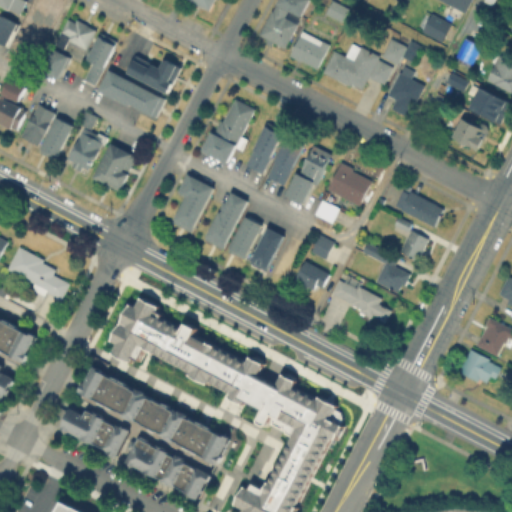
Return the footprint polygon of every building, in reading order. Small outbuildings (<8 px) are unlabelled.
[(0,0),(26,0),(28,1),(22,13),(0,1),(0,0)] [(50,28),(59,4),(48,0),(45,0),(44,3),(35,0),(33,0),(26,19),(50,28)] [(217,0),(212,11),(190,0),(217,0)] [(261,34),(280,0),(311,0),(303,15),(292,9),(291,11),(303,18),(287,48),(261,34)] [(472,0),(465,13),(442,0),(472,0)] [(351,8),(345,21),(329,13),(335,1),(351,8)] [(5,44),(0,41),(0,13),(16,22),(5,44)] [(435,14),(452,23),(443,40),(426,31),(435,14)] [(82,23),(83,21),(98,29),(85,54),(84,54),(83,56),(65,47),(63,52),(53,47),(70,17),(82,23)] [(304,31),(331,45),(319,69),(292,55),(304,31)] [(88,60),(103,32),(120,41),(98,84),(86,78),(94,63),(88,60)] [(393,38),(409,46),(413,40),(426,47),(421,57),(419,55),(415,62),(403,56),(400,63),(384,55),(393,38)] [(467,40),(482,47),(472,66),(458,59),(467,40)] [(337,49),(348,55),(355,42),(381,56),(380,59),(394,67),(385,84),(370,77),(364,89),(354,83),(352,86),(325,72),(337,49)] [(56,75),(40,67),(51,46),(67,55),(56,75)] [(138,54),(163,66),(167,57),(185,66),(171,94),(129,72),(138,54)] [(488,78),(499,54),(511,59),(511,91),(493,84),(494,81),(488,78)] [(393,108),(398,99),(390,95),(406,66),(417,72),(413,77),(427,85),(409,119),(405,118),(407,116),(393,108)] [(167,98),(157,118),(100,88),(111,69),(167,98)] [(455,74),(469,82),(460,98),(446,90),(455,74)] [(0,90),(7,76),(24,85),(16,100),(11,97),(9,100),(25,108),(14,129),(0,121),(0,90)] [(477,87),(504,102),(504,101),(508,103),(502,112),(503,112),(501,116),(500,116),(496,125),(493,123),(493,122),(466,107),(477,87)] [(216,135),(225,117),(228,118),(238,98),(258,109),(244,136),(250,139),(242,153),(236,150),(231,160),(213,151),(220,137),(216,135)] [(37,102),(54,111),(37,144),(20,135),(37,102)] [(99,116),(92,129),(108,138),(93,165),(91,164),(87,171),(72,162),(75,157),(71,155),(87,127),(86,127),(79,123),(84,114),(86,116),(89,110),(99,116)] [(73,124),(54,159),(37,150),(56,115),(73,124)] [(456,137),(468,117),(491,130),(480,150),(456,137)] [(270,124),(287,133),(265,176),(247,167),(270,124)] [(269,175),(291,134),(307,143),(285,184),(269,175)] [(113,142),(140,156),(122,191),(95,177),(113,142)] [(333,154),(316,184),(314,183),(304,202),(288,193),(305,162),(308,164),(318,146),(333,154)] [(344,163),(375,180),(361,205),(330,188),(344,163)] [(200,217),(194,228),(176,218),(187,196),(182,193),(192,173),(216,186),(200,217)] [(251,199),(227,244),(208,235),(221,210),(222,211),(233,190),(251,199)] [(406,190),(416,195),(417,193),(446,207),(437,225),(398,206),(406,190)] [(344,209),(338,224),(319,215),(320,212),(321,212),(326,199),(344,209)] [(248,215),(265,224),(249,254),(232,245),(248,215)] [(283,234),(265,270),(248,261),(267,226),(283,234)] [(413,230),(432,240),(421,261),(402,252),(413,230)] [(0,234),(10,240),(0,259),(0,234)] [(323,235),(336,243),(327,258),(314,250),(323,235)] [(395,255),(401,259),(397,265),(413,275),(407,286),(406,285),(401,293),(377,280),(387,263),(365,251),(370,242),(395,255)] [(33,288),(35,283),(9,268),(21,247),(60,268),(56,274),(72,283),(63,300),(49,292),(46,296),(33,288)] [(307,260),(332,274),(324,289),(318,285),(315,291),(296,280),(307,260)] [(511,306),(508,304),(510,298),(500,293),(509,275),(511,276),(511,306)] [(355,280),(353,282),(384,298),(381,303),(394,310),(387,323),(334,294),(341,281),(345,283),(349,277),(355,280)] [(234,392),(147,347),(141,359),(134,356),(132,360),(115,351),(120,342),(114,339),(133,302),(138,305),(143,295),(162,305),(161,306),(253,355),(257,355),(264,359),(265,362),(259,374),(279,385),(285,372),(290,372),(296,375),(297,379),(294,385),(320,398),(322,396),(339,404),(333,415),(339,419),(338,421),(345,424),(339,436),(334,433),(296,505),(300,507),(298,511),(256,511),(238,503),(247,486),(251,488),(255,482),(268,489),(273,480),(266,476),(286,438),(293,441),(301,426),(275,413),(269,424),(260,420),(266,408),(247,398),(244,402),(232,396),(234,392)] [(0,390),(8,395),(39,333),(0,313),(0,390)] [(480,343),(494,320),(511,330),(511,339),(508,338),(498,354),(480,343)] [(473,350),(503,366),(496,380),(490,378),(487,382),(462,371),(473,350)] [(94,365),(232,436),(200,499),(62,428),(94,365)] [(57,511),(64,499),(88,511),(57,511)]
